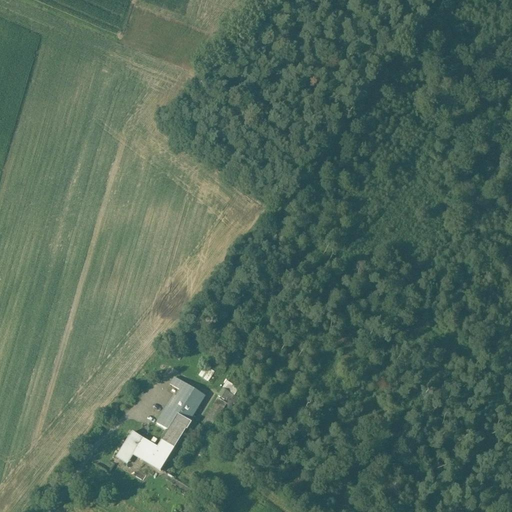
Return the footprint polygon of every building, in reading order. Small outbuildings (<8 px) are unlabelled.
[(206,366),(200,376),(212,383),(218,372),(206,366)] [(185,386),(173,379),(166,391),(177,398),(185,386)] [(226,381),(220,396),(233,401),(239,386),(226,381)] [(177,398),(169,411),(175,415),(187,422),(191,416),(193,418),(196,412),(192,409),(201,396),(185,386),(177,398)] [(169,411),(165,409),(156,425),(166,431),(175,415),(169,411)] [(166,431),(159,442),(160,443),(172,450),(184,431),(186,432),(191,425),(187,422),(175,415),(166,431)] [(156,449),(131,434),(123,447),(124,448),(120,455),(129,461),(132,456),(159,472),(172,450),(160,443),(156,449)]
